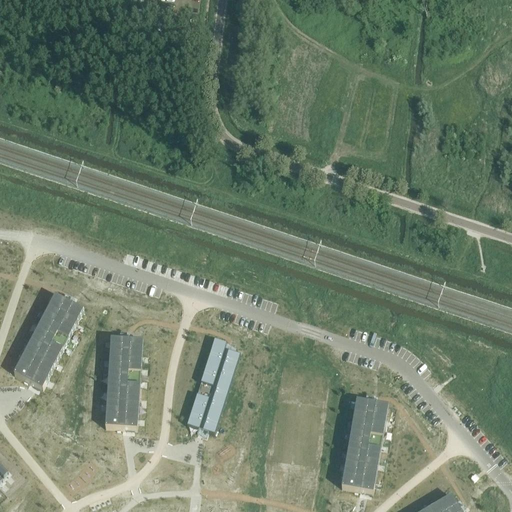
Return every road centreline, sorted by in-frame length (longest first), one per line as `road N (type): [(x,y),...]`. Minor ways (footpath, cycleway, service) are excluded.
road 1 (residential): [(511,494),(391,360),(0,236)]
road 2 (unclassified): [(511,240),(223,136),(210,99),(220,0)]
